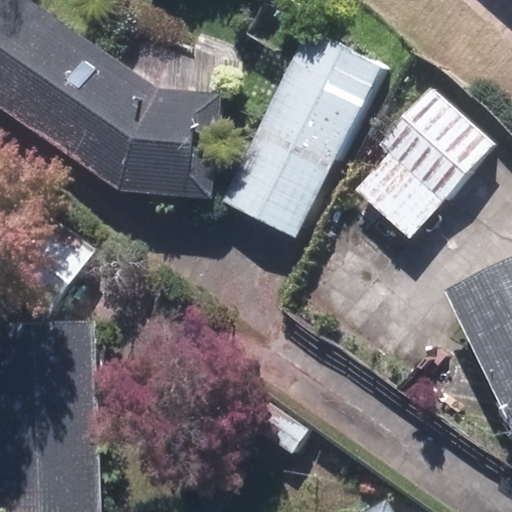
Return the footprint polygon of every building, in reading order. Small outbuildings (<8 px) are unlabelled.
[(35,0),(0,0),(0,109),(126,199),(222,207),(231,101),(169,95),(35,0)] [(305,245),(392,65),(315,28),(228,208),(246,217),(305,245)] [(415,247),(502,150),(435,92),(385,148),(396,158),(360,198),(415,247)] [(56,322),(105,255),(61,223),(12,291),(56,322)] [(511,270),(454,297),(511,424),(511,270)] [(0,511),(106,511),(100,328),(0,331),(0,511)] [(313,434),(272,406),(257,428),(298,456),(313,434)]
